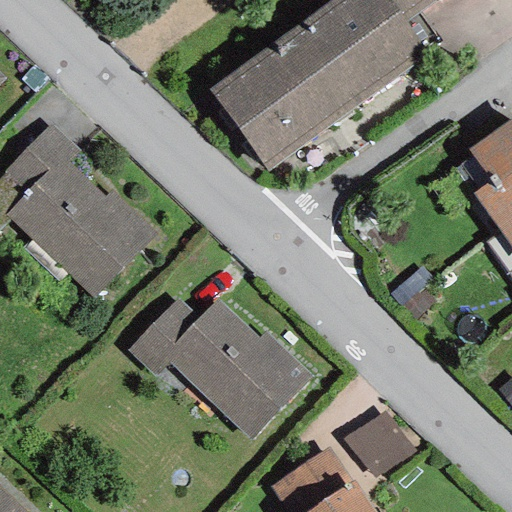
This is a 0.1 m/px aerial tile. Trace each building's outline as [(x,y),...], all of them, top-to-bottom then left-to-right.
[(329,0),(206,89),(267,172),(429,55),(406,23),(435,1),(434,0),(329,0)] [(511,118),(467,151),(489,181),(472,193),(499,230),(511,220),(511,118)] [(2,172),(4,174),(25,194),(62,157),(68,163),(79,152),(50,124),(2,172)] [(25,194),(4,215),(9,220),(91,298),(149,241),(156,234),(110,190),(104,197),(68,163),(62,157),(25,194)] [(0,178),(0,229),(9,220),(4,215),(25,194),(4,174),(0,178)] [(511,220),(499,230),(511,247),(511,220)] [(154,378),(168,363),(161,356),(198,319),(176,298),(126,350),(154,378)] [(264,331),(257,338),(216,299),(198,319),(161,356),(168,363),(251,443),(306,385),(313,378),(264,331)] [(383,412),(342,439),(374,479),(415,452),(383,412)] [(269,486),(285,511),(306,511),(351,483),(328,448),(269,486)] [(351,483),(306,511),(373,511),(353,481),(351,483)] [(0,511),(25,511),(0,488),(0,511)]
